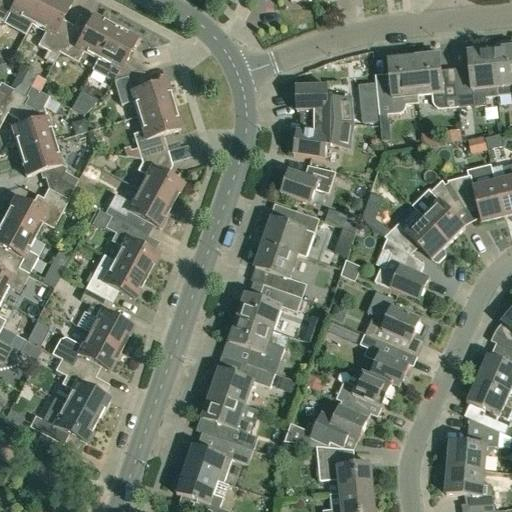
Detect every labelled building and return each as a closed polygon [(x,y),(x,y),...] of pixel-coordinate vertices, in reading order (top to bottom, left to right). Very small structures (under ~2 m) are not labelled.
[(31,26),(44,0),(16,0),(14,4),(7,0),(2,0),(0,4),(0,22),(4,25),(9,14),(31,26)] [(60,0),(44,0),(31,26),(45,33),(37,48),(50,55),(45,63),(52,66),(59,54),(70,33),(59,28),(71,5),(60,0)] [(70,33),(59,54),(78,64),(83,54),(97,61),(114,29),(92,17),(80,39),(70,33)] [(144,74),(141,64),(131,66),(125,63),(137,41),(114,29),(97,61),(91,72),(114,84),(113,83),(144,74)] [(511,43),(511,44),(502,45),(497,47),(497,51),(493,52),(498,97),(511,96),(511,43)] [(498,98),(498,97),(493,52),(468,54),(470,79),(456,80),(459,109),(473,108),(473,109),(487,107),(486,99),(498,98)] [(431,96),(432,103),(432,106),(434,108),(436,110),(438,111),(440,111),(459,109),(456,80),(442,82),(439,57),(437,53),(426,54),(425,59),(414,60),(418,98),(431,96)] [(414,60),(402,61),(401,57),(390,58),(389,62),(388,62),(391,87),(377,89),(380,118),(400,116),(402,115),(403,114),(405,113),(406,111),(406,108),(406,107),(419,105),(418,98),(414,60)] [(9,64),(0,59),(0,75),(2,77),(9,64)] [(138,118),(173,107),(166,83),(148,89),(144,74),(113,83),(114,84),(121,107),(133,103),(138,118)] [(36,78),(30,89),(39,94),(45,83),(36,78)] [(0,111),(7,115),(18,94),(0,85),(0,111)] [(340,101),(341,103),(329,104),(328,88),(296,89),(297,114),(312,113),(312,124),(316,125),(316,124),(352,127),(350,100),(340,101)] [(54,144),(43,108),(48,98),(39,94),(30,89),(25,98),(18,94),(7,115),(17,120),(24,107),(32,112),(33,115),(25,118),(27,125),(11,130),(19,154),(54,144)] [(141,161),(168,153),(165,143),(158,145),(156,139),(180,131),(173,107),(138,118),(143,133),(133,136),(138,153),(133,154),(132,149),(126,150),(129,159),(141,161)] [(362,108),(364,126),(378,125),(376,107),(362,108)] [(82,122),(70,126),(74,137),(85,133),(82,122)] [(349,151),(352,127),(316,124),(316,125),(314,135),(297,132),(294,157),(325,162),(327,146),(339,148),(339,149),(349,151)] [(451,133),(444,134),(446,145),(463,142),(461,131),(451,133)] [(26,178),(43,173),(48,190),(43,200),(64,211),(69,201),(68,201),(78,182),(64,175),(66,171),(61,168),(54,144),(19,154),(26,178)] [(139,191),(171,208),(183,186),(161,174),(163,170),(172,168),(168,153),(141,161),(142,164),(137,172),(146,177),(139,191)] [(511,167),(506,169),(504,172),(506,181),(495,184),(505,220),(510,219),(511,222),(511,167)] [(289,173),(281,196),(311,207),(316,192),(329,196),(336,175),(309,169),(305,178),(289,173)] [(505,220),(495,184),(474,189),(471,178),(448,184),(461,205),(476,201),(482,226),(505,220)] [(413,209),(423,219),(449,246),(466,230),(448,212),(456,204),(443,183),(430,195),(429,193),(413,209)] [(159,231),(171,208),(139,191),(131,205),(115,196),(105,215),(111,218),(131,229),(137,219),(159,231)] [(64,211),(43,200),(37,211),(15,199),(3,222),(35,239),(42,225),(53,231),(64,211)] [(361,223),(371,230),(385,240),(393,232),(374,219),(377,212),(365,209),(361,223)] [(298,257),(306,260),(319,222),(296,214),(291,227),(272,221),(264,245),(298,257)] [(360,219),(348,215),(343,229),(355,233),(360,219)] [(137,233),(131,229),(111,218),(105,230),(115,235),(111,243),(121,249),(114,263),(146,280),(158,258),(132,244),(137,233)] [(442,253),(449,246),(423,219),(407,235),(398,226),(385,240),(387,241),(407,255),(415,244),(432,262),(433,262),(435,264),(438,265),(445,259),(444,255),(442,253)] [(28,253),(35,239),(3,222),(0,226),(0,248),(13,256),(8,265),(29,276),(38,258),(28,253)] [(343,230),(339,242),(352,246),(356,235),(343,230)] [(420,304),(430,282),(419,277),(424,267),(407,255),(387,241),(382,253),(392,257),(386,271),(383,269),(376,285),(391,292),(420,304)] [(289,281),(298,257),(264,245),(255,270),(274,276),(270,289),(274,291),(302,301),(307,287),(289,281)] [(58,251),(55,257),(66,263),(69,257),(58,251)] [(146,280),(114,263),(103,257),(86,290),(107,301),(112,290),(134,302),(146,280)] [(29,276),(8,265),(3,275),(0,273),(0,301),(1,302),(8,288),(19,294),(29,276)] [(45,277),(55,283),(61,271),(51,266),(45,277)] [(113,304),(107,301),(86,290),(80,301),(90,307),(86,315),(97,320),(89,334),(121,352),(133,329),(107,315),(113,304)] [(297,315),(302,301),(274,291),(270,305),(246,296),(238,321),(274,333),(282,309),(297,315)] [(421,322),(392,309),(385,324),(373,319),(365,337),(391,348),(398,351),(402,341),(411,345),(421,322)] [(511,314),(503,325),(511,332),(511,338),(510,338),(505,349),(511,352),(511,314)] [(269,346),(274,333),(238,321),(229,345),(253,353),(248,367),(267,373),(276,376),(284,351),(269,346)] [(37,325),(27,343),(38,349),(41,341),(47,330),(37,325)] [(316,347),(320,335),(308,331),(304,343),(316,347)] [(359,337),(348,332),(344,342),(355,347),(359,337)] [(109,374),(121,352),(89,334),(82,348),(65,339),(59,342),(51,356),(61,362),(82,372),(87,362),(109,374)] [(391,348),(365,337),(360,347),(368,351),(364,358),(377,363),(370,378),(392,387),(400,391),(410,368),(394,361),(398,351),(391,348)] [(13,350),(21,354),(25,345),(17,341),(13,350)] [(0,365),(3,367),(12,349),(0,342),(0,365)] [(511,363),(511,367),(488,358),(478,381),(510,395),(511,390),(511,363)] [(88,376),(82,372),(61,362),(55,373),(66,378),(61,386),(72,392),(64,406),(97,423),(109,401),(82,387),(88,376)] [(267,373),(248,367),(243,365),(239,378),(220,372),(211,396),(245,408),(254,384),(262,387),(267,373)] [(392,387),(370,378),(363,375),(357,389),(345,384),(337,402),(342,404),(362,413),(369,416),(373,406),(382,410),(392,387)] [(309,376),(303,387),(320,394),(325,383),(309,376)] [(511,410),(505,407),(510,395),(478,381),(468,405),(490,415),(484,428),(506,437),(511,423),(511,410)] [(241,421),(245,408),(211,396),(203,421),(222,427),(217,440),(222,442),(252,452),(257,439),(245,435),(249,424),(241,421)] [(308,448),(317,449),(343,452),(344,451),(348,440),(359,445),(369,422),(367,421),(369,416),(362,413),(342,404),(334,420),(322,415),(308,448)] [(85,445),(97,423),(64,406),(57,420),(46,414),(42,422),(35,418),(29,430),(57,444),(63,434),(85,445)] [(506,437),(484,428),(470,421),(467,446),(451,444),(448,470),(484,473),(486,449),(505,450),(506,437)] [(222,442),(217,456),(194,447),(185,472),(218,483),(224,485),(232,462),(249,468),(254,453),(252,452),(222,442)] [(340,496),(374,493),(371,466),(347,468),(345,452),(344,451),(343,452),(317,449),(320,484),(339,482),(340,496)] [(483,486),(484,473),(448,470),(446,496),(471,498),(471,506),(462,507),(462,511),(495,511),(491,487),(483,486)] [(213,497),(218,483),(185,472),(183,479),(180,477),(177,479),(173,490),(174,493),(178,494),(177,497),(201,505),(198,511),(223,511),(220,511),(223,501),(213,497)] [(330,498),(331,511),(375,511),(374,493),(340,496),(330,498)]
